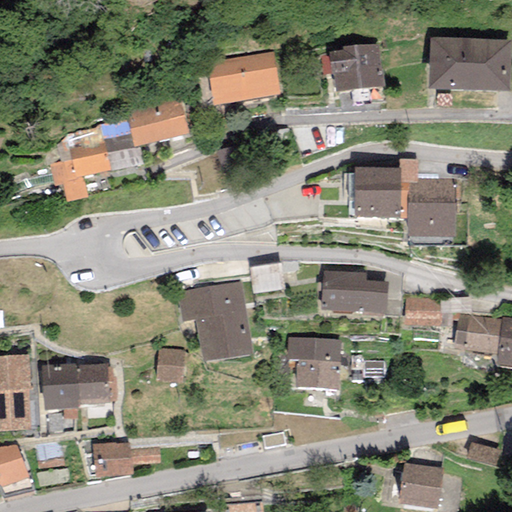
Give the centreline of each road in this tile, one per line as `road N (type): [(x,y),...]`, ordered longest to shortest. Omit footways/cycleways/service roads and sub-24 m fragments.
road 1 (tertiary): [(11,511),(511,422)]
road 2 (unclassified): [(511,163),(369,153),(220,210),(110,223),(83,247)]
road 3 (unclassified): [(83,247),(116,274),(306,252),(373,259),(511,295)]
road 4 (residential): [(511,118),(265,125),(147,176)]
